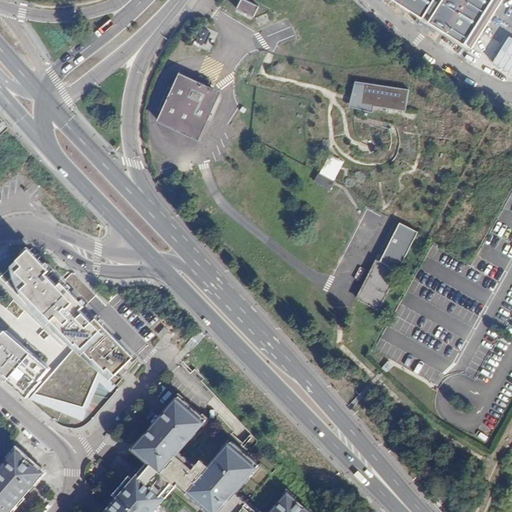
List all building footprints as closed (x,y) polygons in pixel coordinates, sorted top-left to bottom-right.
[(248,0),(246,0),(241,9),(257,18),(263,7),(248,0)] [(397,0),(477,51),(509,0),(397,0)] [(511,38),(510,37),(493,64),(511,75),(511,38)] [(224,94),(186,75),(161,122),(203,142),(224,94)] [(408,93),(355,84),(350,109),(372,114),(374,109),(405,114),(408,93)] [(422,234),(404,225),(385,264),(403,273),(422,234)] [(30,250),(18,261),(23,266),(18,272),(30,284),(23,290),(77,345),(79,343),(95,360),(95,359),(107,371),(110,369),(117,375),(136,357),(98,318),(94,322),(82,310),(85,307),(63,283),(60,286),(48,274),(51,271),(30,250)] [(0,374),(30,400),(56,368),(10,328),(6,333),(0,328),(0,374)] [(56,368),(30,400),(81,419),(91,395),(100,371),(74,349),(56,368)] [(214,424),(177,391),(133,444),(146,455),(172,473),(184,459),(214,424)] [(192,464),(184,459),(172,473),(176,477),(214,511),(215,511),(218,509),(221,511),(316,511),(288,487),(267,511),(266,511),(235,488),(258,460),(229,438),(210,461),(200,455),(192,464)] [(0,511),(9,511),(46,467),(15,443),(0,460),(0,511)] [(172,473),(146,455),(98,511),(147,511),(176,477),(172,473)]
